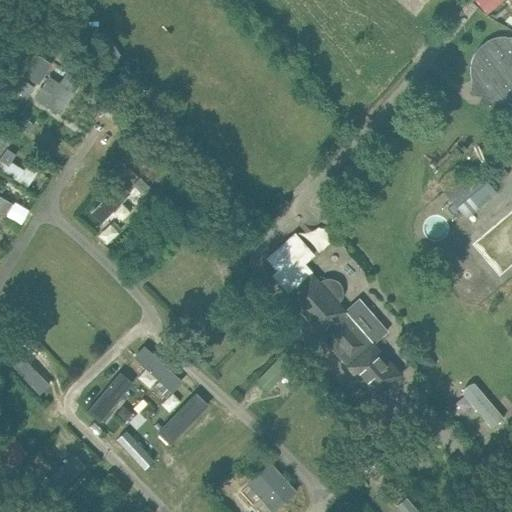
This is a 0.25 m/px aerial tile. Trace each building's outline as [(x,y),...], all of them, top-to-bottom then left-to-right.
[(511,37),(509,37),(507,37),(504,37),(498,37),(492,39),(490,40),(484,42),(480,46),(478,48),(476,50),(475,53),(473,55),(472,58),(471,61),(471,64),(470,66),(470,69),(470,72),(471,75),(471,78),(472,81),(478,79),(488,91),(484,96),(483,96),(479,101),(488,107),(491,101),(494,101),(500,103),(506,103),(511,102),(511,101),(511,37)] [(50,76),(35,98),(59,113),(81,80),(68,71),(60,83),(50,76)] [(23,78),(12,95),(24,103),(35,86),(23,78)] [(6,146),(0,157),(0,169),(31,185),(42,164),(6,146)] [(482,181),(471,168),(444,191),(467,218),(497,192),(485,178),(482,181)] [(140,177),(133,184),(143,195),(151,187),(140,177)] [(143,195),(142,196),(150,204),(159,196),(151,187),(143,195)] [(104,189),(89,211),(118,231),(133,209),(104,189)] [(0,213),(4,216),(11,204),(0,196),(0,213)] [(293,233),(266,257),(277,269),(272,273),(290,294),(312,274),(303,263),(312,256),(293,233)] [(324,279),(319,282),(312,274),(290,294),(287,297),(375,396),(401,374),(338,303),(341,300),(343,295),(343,289),(340,284),(338,281),(334,279),(331,278),(328,278),(324,279)] [(145,343),(135,354),(173,390),(184,379),(145,343)] [(284,348),(254,378),(266,389),(299,357),(286,345),(284,348)] [(21,351),(10,360),(40,392),(51,383),(21,351)] [(121,369),(88,408),(101,419),(134,380),(121,369)] [(469,385),(464,389),(463,392),(462,393),(492,428),(503,418),(473,383),(472,384),(469,385)] [(196,392),(158,431),(170,442),(208,404),(196,392)] [(126,430),(116,439),(143,468),(153,459),(126,430)] [(0,459),(10,471),(29,454),(12,435),(0,445),(0,459)] [(49,505),(86,469),(73,456),(36,492),(49,505)] [(272,511),(273,511),(297,492),(272,462),(247,485),(272,511)] [(418,511),(406,497),(396,506),(401,511),(418,511)]
